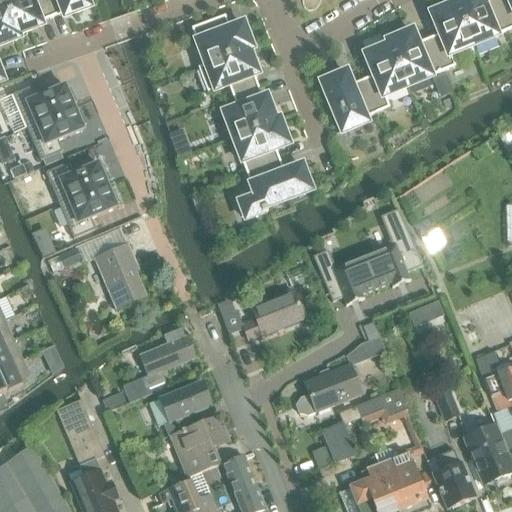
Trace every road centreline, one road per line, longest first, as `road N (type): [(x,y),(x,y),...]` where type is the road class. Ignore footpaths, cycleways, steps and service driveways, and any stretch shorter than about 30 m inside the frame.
road 1 (residential): [(80,44),(187,308)]
road 2 (residential): [(238,408),(351,339),(344,320),(405,297)]
road 3 (residential): [(135,511),(82,389)]
road 4 (residential): [(80,44),(205,0)]
